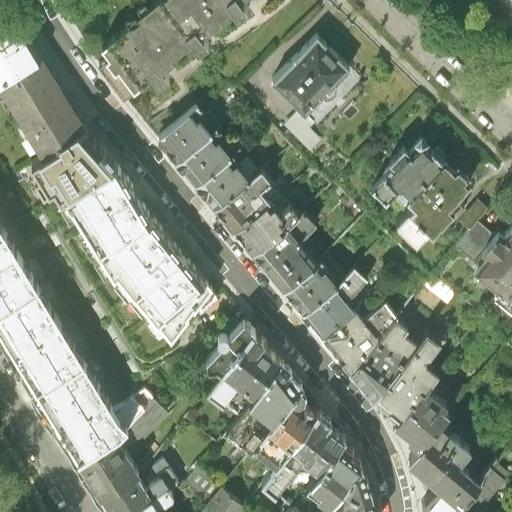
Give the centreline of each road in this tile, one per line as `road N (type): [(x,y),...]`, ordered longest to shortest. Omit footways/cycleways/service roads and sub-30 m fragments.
road 1 (residential): [(42,0),(90,83),(358,411),(383,454),(397,511)]
road 2 (residential): [(388,0),(511,117)]
road 3 (residential): [(0,377),(82,511)]
